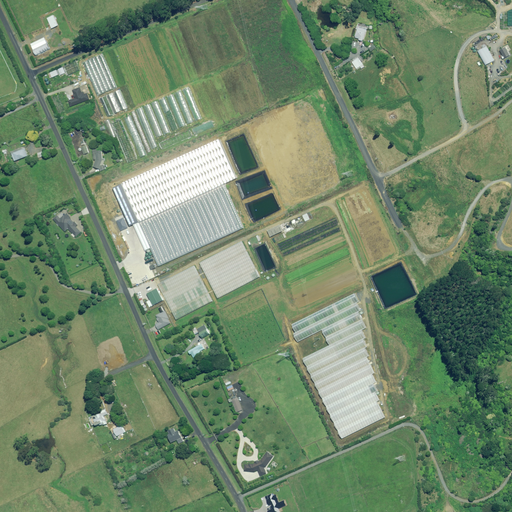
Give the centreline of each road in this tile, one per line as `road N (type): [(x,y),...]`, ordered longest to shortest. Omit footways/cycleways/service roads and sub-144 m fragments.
road 1 (unclassified): [(29,74),(148,343),(243,511)]
road 2 (unclassified): [(291,0),(398,226)]
road 3 (unclassified): [(29,74),(208,0)]
